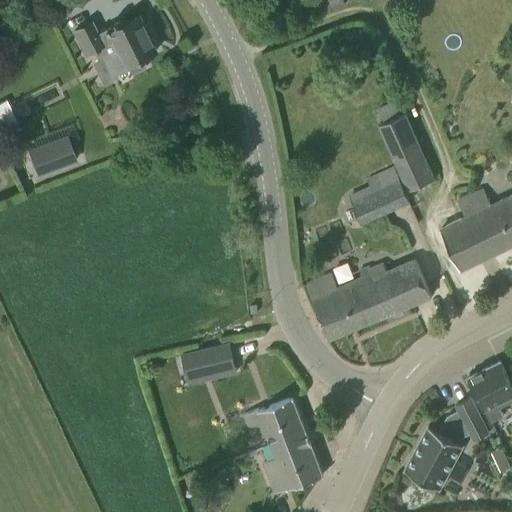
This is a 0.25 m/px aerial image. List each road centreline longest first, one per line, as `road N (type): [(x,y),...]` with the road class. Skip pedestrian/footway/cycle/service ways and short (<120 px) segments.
road 1 (unclassified): [(382,408),(318,357),(292,322),(238,65),(204,0)]
road 2 (unclassified): [(382,408),(416,365),(511,309)]
